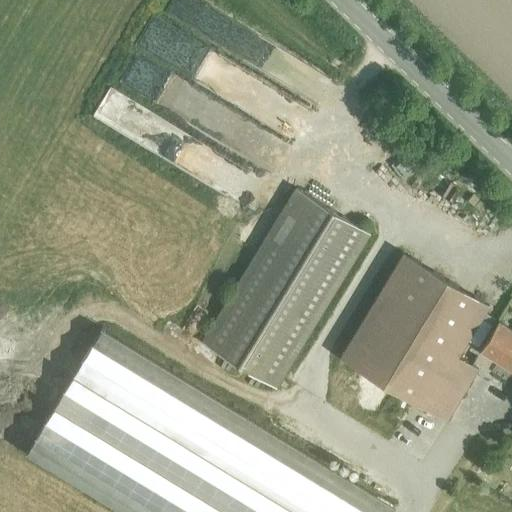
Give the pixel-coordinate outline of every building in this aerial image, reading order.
[(244,65),(249,58),(214,34),(198,58),(234,82),(245,66),(244,65)] [(210,139),(214,132),(116,74),(99,102),(148,131),(152,124),(195,150),(204,136),(210,139)] [(242,98),(226,124),(277,154),(293,129),(242,98)] [(202,341),(275,385),(369,231),(296,187),(202,341)] [(403,252),(340,354),(447,419),(478,367),(458,355),(467,340),(476,346),(494,317),(484,311),(489,304),(403,252)] [(480,348),(511,367),(511,327),(498,319),(480,348)] [(102,326),(26,451),(125,511),(390,511),(395,505),(102,326)]
